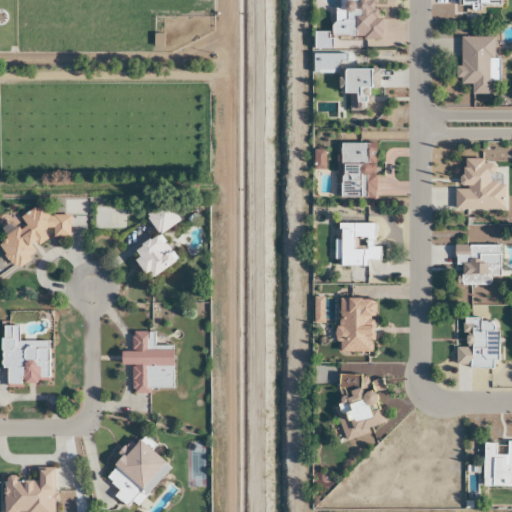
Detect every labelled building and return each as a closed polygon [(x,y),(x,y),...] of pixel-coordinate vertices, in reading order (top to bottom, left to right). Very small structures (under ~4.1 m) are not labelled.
[(333,0),(330,35),(375,39),(378,0),(338,0),(335,0),(333,0)] [(494,37),(458,37),(458,84),(471,84),(471,94),(490,94),(490,79),(494,79),(494,37)] [(354,94),(354,101),(370,101),(370,69),(341,69),(341,94),(354,94)] [(502,209),(502,173),(493,173),(493,164),(482,164),(482,159),(461,159),(461,189),(453,189),(453,209),(502,209)] [(178,220),(164,200),(143,215),(158,235),(178,220)] [(69,216),(49,215),(44,206),(39,206),(22,215),(22,228),(18,228),(0,237),(0,246),(12,268),(32,258),(32,245),(37,245),(45,240),(46,231),(49,230),(52,237),(69,237),(69,216)] [(367,266),(367,260),(379,260),(379,246),(374,246),(373,223),(334,223),(335,266),(367,266)] [(150,280),(174,258),(153,235),(129,258),(150,280)] [(499,245),(453,245),(453,265),(460,265),(460,284),(489,284),(489,275),(499,275),(499,245)] [(373,299),(337,298),(336,352),(372,353),(373,299)] [(455,367),(496,367),(496,330),(491,330),(491,318),(464,318),(464,347),(455,347),(455,367)] [(47,342),(17,342),(17,326),(0,326),(0,368),(5,368),(5,383),(47,383),(47,342)] [(131,365),(131,391),(171,391),(171,348),(153,348),(153,332),(131,332),(131,351),(119,351),(119,365),(131,365)] [(345,436),(382,427),(368,370),(331,379),(345,436)] [(169,468),(136,439),(103,476),(118,490),(113,495),(126,507),(131,502),(136,505),(169,468)] [(483,443),(481,485),(511,486),(511,441),(505,441),(505,455),(494,455),(495,443),(483,443)] [(52,511),(53,468),(35,468),(35,479),(3,478),(2,511),(52,511)]
